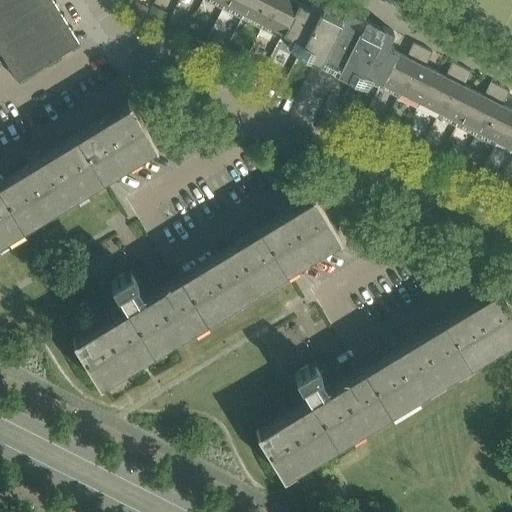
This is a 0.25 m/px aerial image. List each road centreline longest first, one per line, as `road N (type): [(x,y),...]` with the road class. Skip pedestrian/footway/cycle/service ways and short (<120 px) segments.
road 1 (residential): [(511,243),(110,45),(96,0)]
road 2 (tertiary): [(199,511),(0,407)]
road 3 (tertiary): [(0,451),(118,511)]
